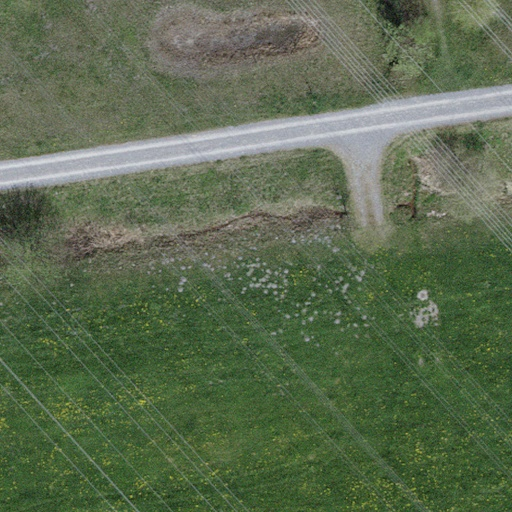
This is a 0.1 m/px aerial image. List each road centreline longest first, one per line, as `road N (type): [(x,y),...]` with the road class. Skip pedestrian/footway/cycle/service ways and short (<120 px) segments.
road 1 (track): [(0,175),(511,102)]
road 2 (track): [(358,124),(373,254)]
